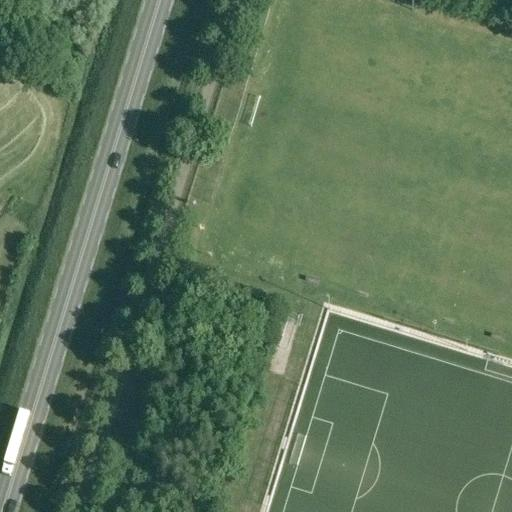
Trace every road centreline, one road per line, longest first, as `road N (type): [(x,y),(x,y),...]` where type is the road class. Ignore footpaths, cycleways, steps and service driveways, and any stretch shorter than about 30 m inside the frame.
road 1 (primary): [(1,511),(162,0)]
road 2 (unclassified): [(79,511),(236,0)]
